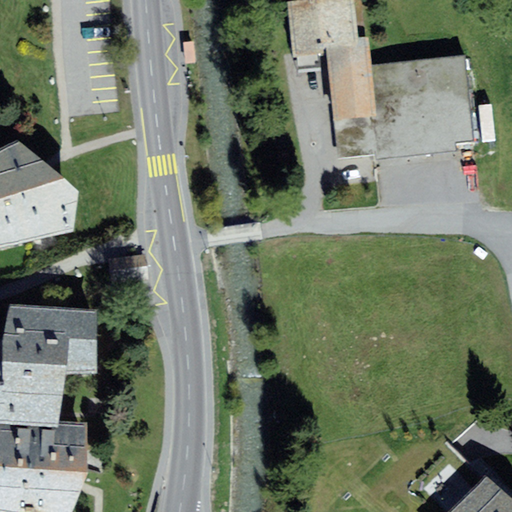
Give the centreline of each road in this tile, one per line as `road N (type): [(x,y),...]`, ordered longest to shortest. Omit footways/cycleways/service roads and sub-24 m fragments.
road 1 (tertiary): [(179,511),(190,385),(174,242)]
road 2 (unclassified): [(507,225),(354,222),(262,230)]
road 3 (tertiary): [(174,242),(146,0)]
road 4 (residential): [(174,242),(114,249),(0,291)]
